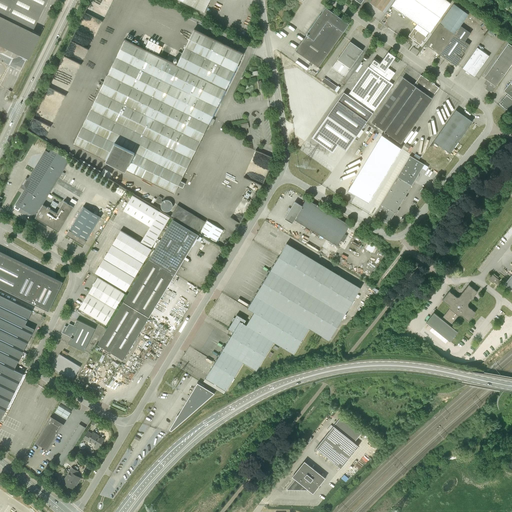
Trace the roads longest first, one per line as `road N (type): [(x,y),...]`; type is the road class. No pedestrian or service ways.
road 1 (residential): [(280,174),(383,234),(402,236),(488,127),(486,110),(332,0)]
road 2 (tertiary): [(124,511),(201,429),(301,378),(387,365),(511,386)]
road 3 (unknown): [(246,233),(68,140),(136,0)]
road 4 (residential): [(132,419),(114,420),(34,367),(72,274),(0,225)]
road 5 (residential): [(132,419),(280,174)]
road 6 (residential): [(280,174),(285,139),(260,0)]
road 7 (tertiary): [(0,152),(75,0)]
